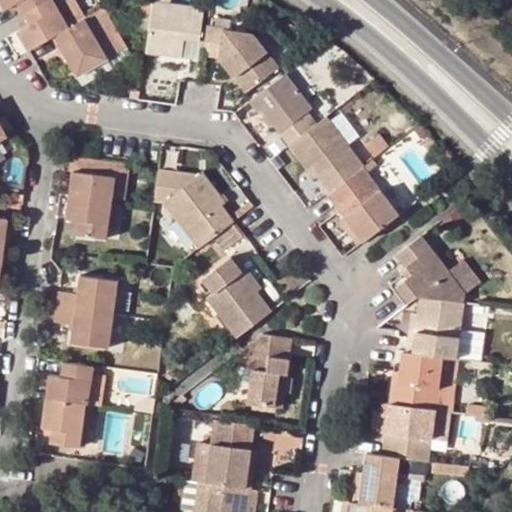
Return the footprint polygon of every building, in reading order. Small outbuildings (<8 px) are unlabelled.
[(19,2),(21,5),(24,11),(44,0),(0,0),(5,9),(9,7),(19,2)] [(22,29),(19,30),(29,50),(53,36),(70,27),(85,18),(87,17),(76,0),(44,0),(24,11),(29,20),(31,24),(22,29)] [(181,56),(183,38),(200,39),(202,24),(203,6),(182,4),(154,0),(147,52),(181,56)] [(11,10),(21,5),(19,2),(9,7),(11,10)] [(76,75),(108,57),(93,33),(85,18),(70,27),(53,36),(76,75)] [(22,29),(31,24),(29,20),(20,25),(22,29)] [(108,57),(127,47),(113,22),(93,33),(108,57)] [(205,53),(207,40),(208,26),(208,24),(202,24),(200,39),(183,38),(181,56),(203,58),(203,55),(204,56),(204,55),(205,53)] [(279,67),(253,33),(208,26),(207,40),(205,53),(204,55),(220,57),(245,92),(279,67)] [(287,71),(298,62),(294,57),(282,66),(287,71)] [(262,110),(266,116),(271,122),(288,145),(311,127),(302,115),(306,112),(314,107),(287,71),(248,101),(257,114),(262,110)] [(316,123),(306,112),(302,115),(311,127),(316,123)] [(266,126),(271,122),(266,116),(261,119),(266,126)] [(311,127),(288,145),(308,169),(312,167),(317,175),(330,191),(362,167),(365,165),(326,116),(316,123),(311,127)] [(0,139),(13,131),(5,118),(0,120),(0,139)] [(377,156),(390,146),(380,134),(367,144),(377,156)] [(74,157),(72,172),(84,173),(85,158),(74,157)] [(69,195),(112,201),(112,198),(117,162),(85,158),(84,173),(72,172),(69,195)] [(362,167),(367,173),(375,167),(370,161),(365,165),(362,167)] [(125,200),(130,164),(117,162),(112,198),(125,200)] [(317,175),(312,167),(308,169),(314,177),(317,175)] [(362,167),(330,191),(342,207),(374,182),(367,173),(362,167)] [(197,248),(234,221),(222,205),(226,202),(202,172),(199,174),(159,169),(154,201),(163,202),(197,248)] [(342,207),(348,214),(380,189),(374,182),(342,207)] [(348,214),(344,217),(363,241),(399,213),(380,189),(348,214)] [(112,201),(69,195),(65,219),(78,220),(76,235),(106,239),(112,201)] [(357,246),(363,241),(344,217),(338,222),(357,246)] [(12,224),(7,223),(3,252),(8,253),(12,224)] [(422,236),(398,253),(411,269),(413,272),(397,284),(410,301),(418,296),(475,304),(467,293),(449,270),(422,236)] [(254,290),(239,269),(228,255),(200,275),(211,290),(205,294),(236,337),(270,311),(254,290)] [(480,283),(462,259),(449,270),(467,293),(480,283)] [(243,267),(239,269),(254,290),(258,287),(243,267)] [(56,307),(114,314),(118,281),(79,277),(78,293),(59,291),(56,307)] [(424,312),(421,336),(415,335),(412,351),(444,356),(459,358),(462,358),(469,307),(425,301),(424,312)] [(109,347),(114,314),(56,307),(54,322),(72,324),(70,343),(109,347)] [(418,311),(415,335),(421,336),(424,312),(418,311)] [(283,407),(292,338),(261,334),(236,354),(254,356),(248,402),(283,407)] [(453,411),(459,358),(444,356),(412,351),(407,351),(405,371),(404,382),(396,381),(394,402),(436,408),(451,410),(453,411)] [(46,399),(88,405),(92,374),(93,366),(62,361),(60,376),(49,375),(46,399)] [(396,381),(404,382),(405,371),(397,371),(396,381)] [(105,407),(109,375),(92,374),(88,405),(105,407)] [(50,442),(82,446),(86,421),(88,405),(46,399),(43,427),(46,427),(52,428),(51,436),(50,442)] [(136,406),(135,411),(152,413),(154,401),(147,400),(136,406)] [(379,431),(388,432),(391,402),(383,401),(379,431)] [(391,402),(388,432),(384,455),(400,457),(414,459),(417,436),(432,439),(436,408),(394,402),(391,402)] [(487,415),(487,405),(469,403),(468,413),(476,414),(486,415),(487,415)] [(86,421),(92,422),(102,423),(105,407),(88,405),(86,421)] [(447,440),(451,410),(436,408),(432,439),(447,440)] [(209,483),(247,488),(255,424),(217,419),(209,483)] [(82,446),(89,446),(92,422),(86,421),(82,446)] [(429,461),(432,439),(417,436),(414,459),(427,461),(428,461),(429,461)] [(384,455),(366,452),(363,472),(359,502),(393,507),(397,476),(400,457),(384,455)] [(424,481),(427,461),(414,459),(400,457),(397,476),(424,481)] [(353,501),(359,502),(363,472),(356,472),(353,501)] [(185,511),(195,511),(196,511),(201,482),(188,480),(185,511)] [(249,511),(252,502),(254,489),(247,488),(209,483),(201,482),(196,511),(249,511)] [(347,511),(349,501),(343,500),(337,499),(334,511),(347,511)] [(349,501),(347,511),(396,511),(398,508),(393,507),(359,502),(353,501),(349,501)] [(256,511),(258,503),(252,502),(249,511),(256,511)]
